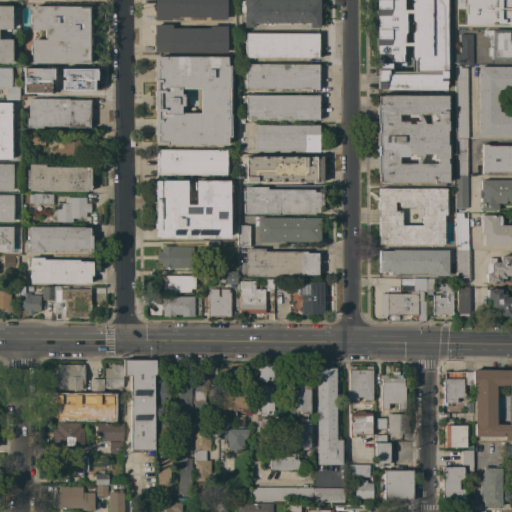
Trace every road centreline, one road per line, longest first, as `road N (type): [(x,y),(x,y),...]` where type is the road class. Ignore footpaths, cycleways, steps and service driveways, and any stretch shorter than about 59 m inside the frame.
road 1 (tertiary): [(511,344),(0,340)]
road 2 (residential): [(126,342),(123,0)]
road 3 (residential): [(349,342),(348,0)]
road 4 (residential): [(18,511),(18,340)]
road 5 (residential): [(427,511),(426,344)]
